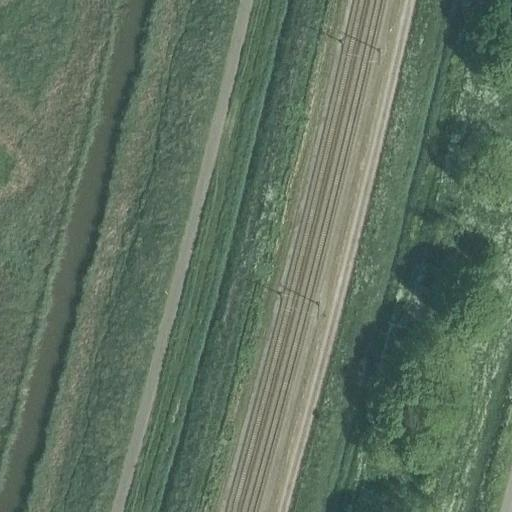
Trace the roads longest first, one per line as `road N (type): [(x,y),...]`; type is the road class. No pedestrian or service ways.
road 1 (track): [(245,0),(114,511)]
road 2 (track): [(284,511),(414,0)]
